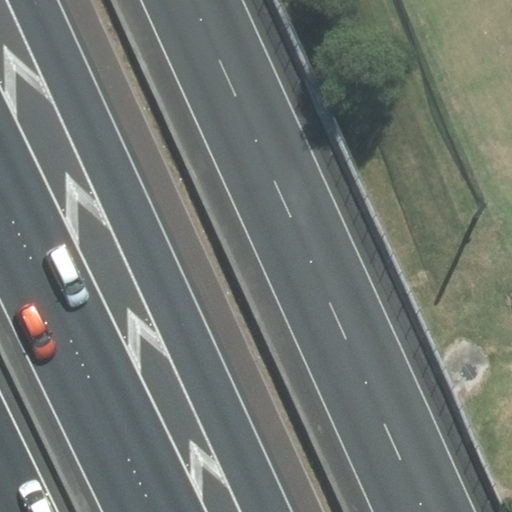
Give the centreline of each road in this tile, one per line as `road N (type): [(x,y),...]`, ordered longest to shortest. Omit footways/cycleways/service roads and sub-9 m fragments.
road 1 (motorway): [(35,0),(271,511)]
road 2 (motorway): [(0,193),(154,511)]
